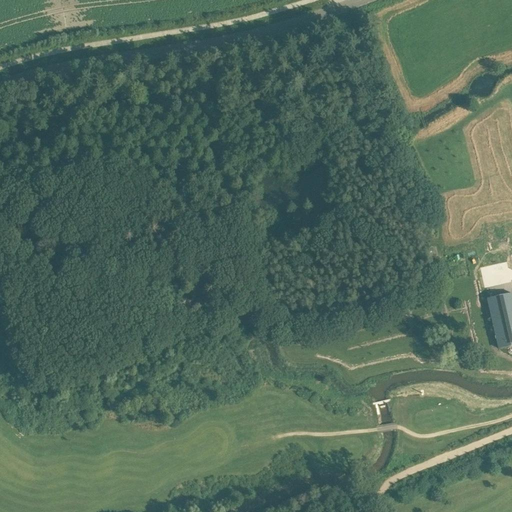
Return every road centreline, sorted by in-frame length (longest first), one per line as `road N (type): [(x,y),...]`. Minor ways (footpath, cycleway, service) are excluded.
road 1 (tertiary): [(0,87),(359,0)]
road 2 (track): [(511,424),(401,469),(369,511)]
